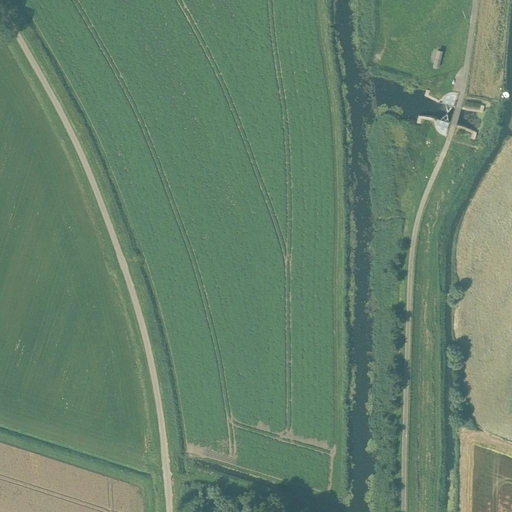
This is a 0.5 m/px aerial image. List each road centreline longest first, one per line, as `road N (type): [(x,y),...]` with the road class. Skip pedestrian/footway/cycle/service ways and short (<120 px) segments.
road 1 (tertiary): [(170,511),(144,326),(117,239),(0,8)]
road 2 (unclassified): [(402,511),(413,236),(462,90),(475,0)]
